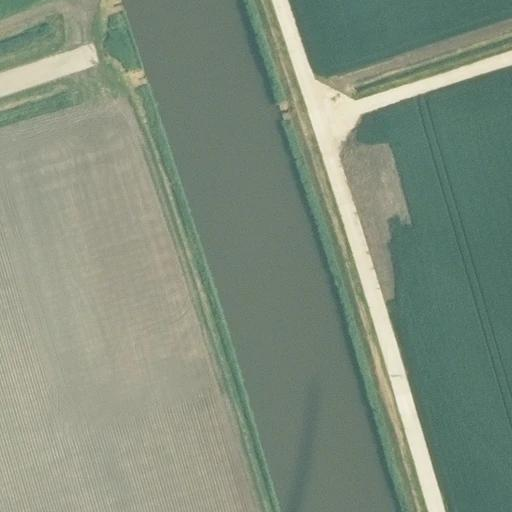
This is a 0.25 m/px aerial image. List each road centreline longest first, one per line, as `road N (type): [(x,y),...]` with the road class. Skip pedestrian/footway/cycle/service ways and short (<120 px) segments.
road 1 (track): [(430,511),(277,0)]
road 2 (unclassified): [(135,67),(0,111)]
